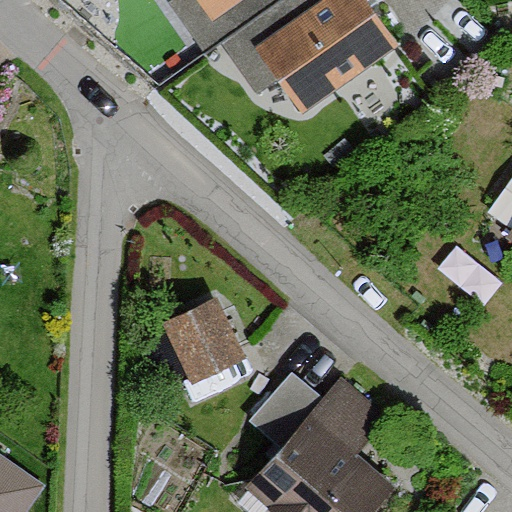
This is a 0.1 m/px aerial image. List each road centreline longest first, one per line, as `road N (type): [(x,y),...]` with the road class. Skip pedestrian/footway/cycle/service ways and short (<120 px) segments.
road 1 (residential): [(116,111),(511,438)]
road 2 (residential): [(86,511),(116,111)]
road 3 (residential): [(0,8),(116,111)]
